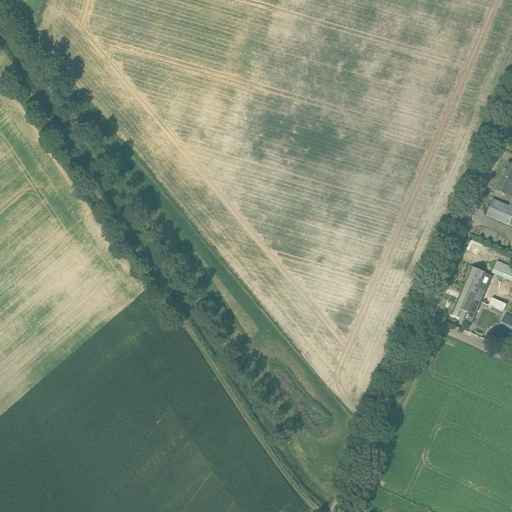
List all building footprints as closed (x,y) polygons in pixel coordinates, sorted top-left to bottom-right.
[(511,164),(508,163),(496,190),(511,197),(511,164)] [(511,200),(509,206),(493,199),(485,215),(511,227),(511,226),(508,225),(511,216),(511,200)] [(511,267),(497,261),(492,272),(511,281),(511,294),(511,295),(511,267)] [(485,273),(481,271),(472,267),(462,292),(474,298),(474,297),(477,297),(476,299),(481,302),(487,290),(479,286),(485,273)] [(472,323),(481,302),(476,299),(477,297),(474,297),(474,298),(462,292),(452,315),(461,319),(472,323)] [(498,329),(511,335),(511,319),(505,315),(498,329)]
